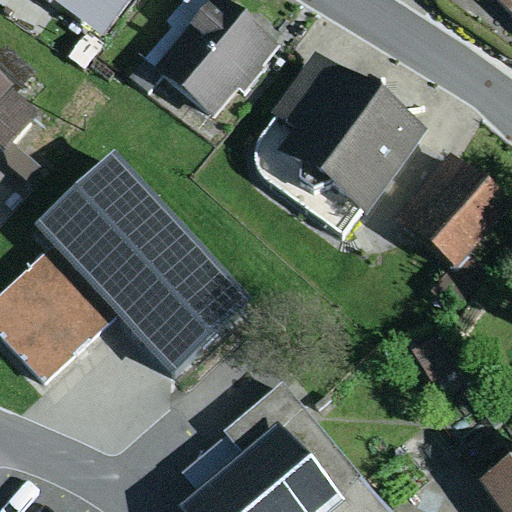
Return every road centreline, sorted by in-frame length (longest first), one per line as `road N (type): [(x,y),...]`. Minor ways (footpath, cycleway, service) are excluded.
road 1 (residential): [(511,106),(358,0)]
road 2 (residential): [(140,511),(83,470),(0,436)]
